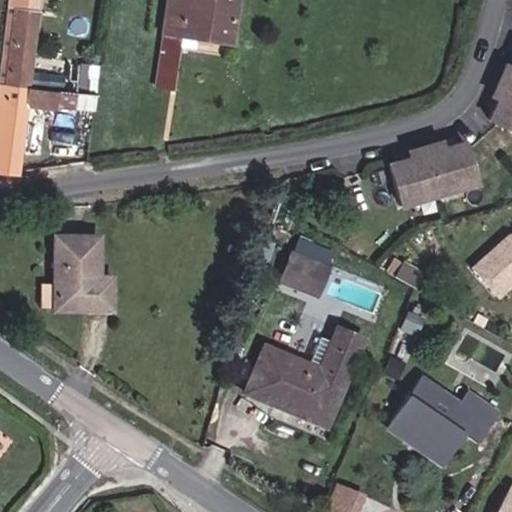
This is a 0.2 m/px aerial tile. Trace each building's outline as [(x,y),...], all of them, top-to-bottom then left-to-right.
[(24,0),(16,76),(32,79),(40,0),(24,0)] [(242,0),(171,0),(167,31),(236,43),(242,0)] [(511,126),(511,71),(503,92),(511,95),(511,98),(501,122),(511,126)] [(15,87),(7,164),(22,165),(29,97),(58,100),(60,83),(32,79),(16,76),(10,76),(9,87),(15,87)] [(412,153),(390,159),(403,206),(485,183),(472,137),(449,144),(447,136),(410,146),(412,153)] [(100,288),(115,288),(115,267),(96,267),(96,234),(65,234),(65,304),(99,305),(100,288)] [(511,237),(474,269),(504,304),(511,295),(511,237)] [(334,265),(296,249),(283,282),(322,297),(334,265)] [(99,305),(114,306),(115,288),(100,288),(99,305)] [(323,365),(268,342),(248,394),(332,430),(372,335),(342,325),(323,365)] [(480,444),(502,412),(464,386),(442,416),(430,407),(441,392),(420,378),(393,416),(427,439),(422,446),(443,462),(463,433),(480,444)] [(422,446),(427,439),(393,416),(389,423),(422,446)] [(362,511),(369,493),(342,484),(332,511),(362,511)] [(511,511),(511,488),(498,511),(511,511)]
